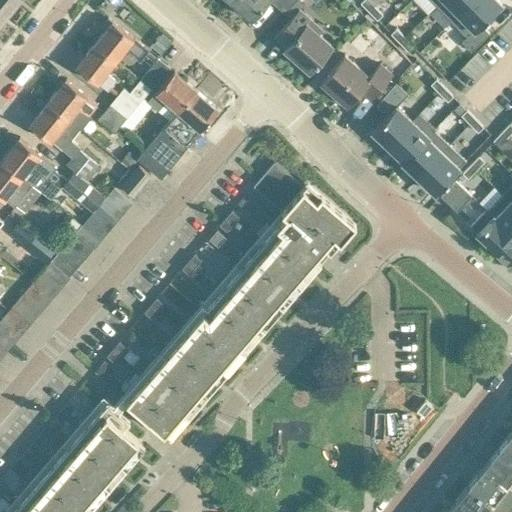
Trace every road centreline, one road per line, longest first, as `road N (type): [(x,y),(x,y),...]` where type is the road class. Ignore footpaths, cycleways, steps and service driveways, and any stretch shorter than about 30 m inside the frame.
road 1 (residential): [(0,409),(272,94)]
road 2 (residential): [(142,511),(403,224)]
road 3 (residential): [(511,367),(393,511)]
road 4 (residential): [(403,224),(272,94)]
road 5 (residential): [(272,94),(163,0)]
road 6 (residential): [(403,224),(511,310)]
